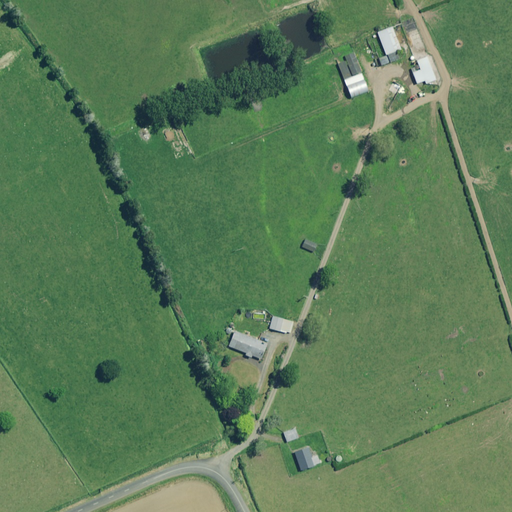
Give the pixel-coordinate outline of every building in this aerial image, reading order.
[(400,49),(392,27),(378,32),(386,56),(379,59),(381,65),(399,59),(396,51),(400,49)] [(350,98),(369,92),(371,91),(370,85),(366,87),(361,73),(362,72),(355,52),(345,56),(346,60),(338,63),(350,98)] [(436,79),(427,57),(417,61),(420,69),(413,72),(417,83),(425,80),(426,83),(436,79)] [(317,245),(306,240),(302,247),(314,252),(317,245)] [(270,329),(287,333),(287,332),(291,333),(294,322),(273,316),(270,329)] [(261,341),(234,331),(228,346),(245,353),(245,355),(251,357),(252,356),(261,359),(266,346),(260,344),(261,341)] [(299,438),(295,428),(283,432),(287,442),(299,438)] [(312,458),(308,448),(295,453),(301,470),(320,464),(317,456),(312,458)]
